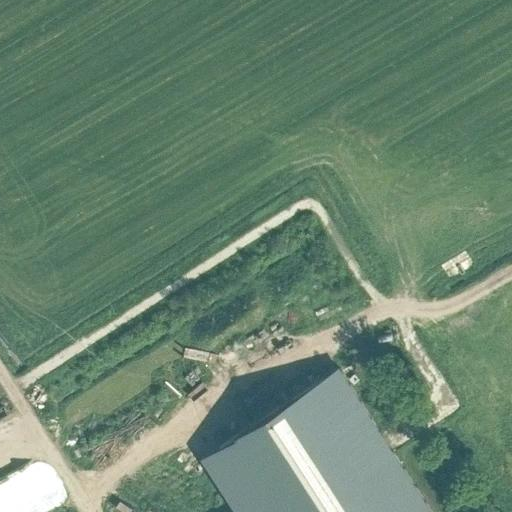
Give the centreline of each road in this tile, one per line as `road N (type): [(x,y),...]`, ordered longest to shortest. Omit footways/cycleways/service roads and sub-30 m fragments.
road 1 (track): [(511,268),(452,303),(376,314),(260,367),(116,465),(95,511)]
road 2 (track): [(93,503),(48,450),(0,370)]
